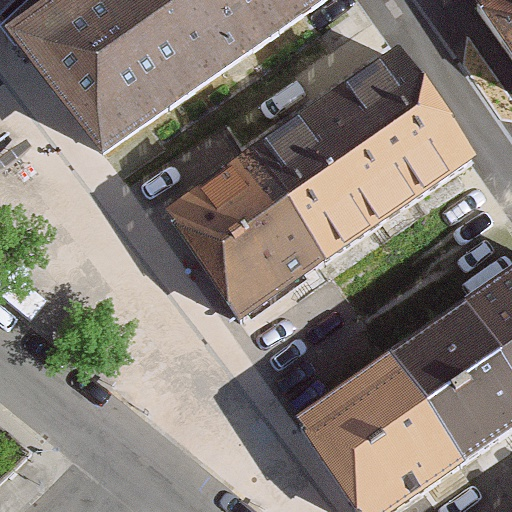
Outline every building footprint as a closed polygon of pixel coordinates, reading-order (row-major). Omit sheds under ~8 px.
[(0,0),(0,21),(22,0),(0,0)] [(166,0),(50,0),(3,33),(99,170),(224,82),(166,0)] [(166,0),(224,82),(341,0),(166,0)] [(511,0),(485,0),(473,8),(511,66),(511,0)] [(398,65),(252,167),(328,275),(474,173),(398,65)] [(244,333),(328,275),(252,167),(168,225),(244,333)] [(511,284),(467,315),(511,380),(511,284)] [(511,380),(467,315),(392,367),(466,474),(511,442),(511,380)] [(392,367),(298,432),(353,511),(411,511),(466,474),(392,367)]
